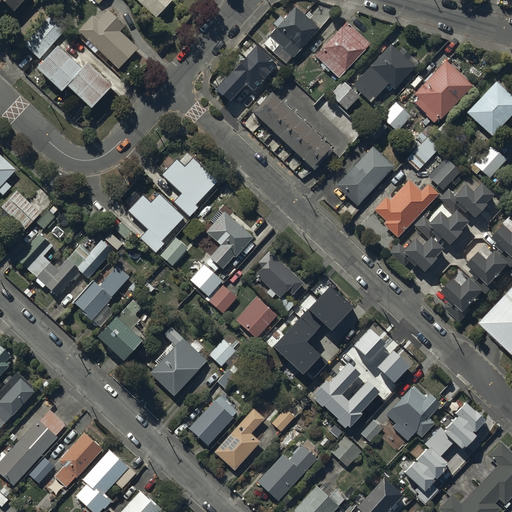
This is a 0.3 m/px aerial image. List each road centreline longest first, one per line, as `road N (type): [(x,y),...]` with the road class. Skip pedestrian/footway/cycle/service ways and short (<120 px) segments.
road 1 (residential): [(169,88),(511,404)]
road 2 (residential): [(0,299),(225,511)]
road 3 (unclassified): [(0,92),(84,161),(115,147),(169,88)]
